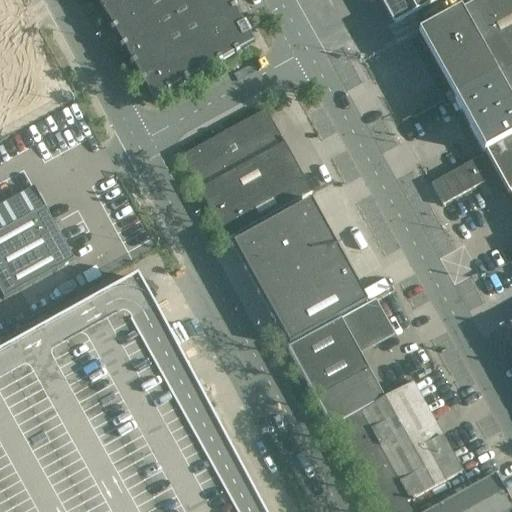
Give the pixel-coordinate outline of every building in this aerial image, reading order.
[(242,24),(228,0),(95,0),(151,101),(253,44),(248,36),(251,34),(245,23),(242,24)] [(438,0),(379,0),(393,25),(438,0)] [(454,101),(511,68),(511,0),(480,0),(417,35),(454,101)] [(0,21),(0,106),(61,72),(25,8),(0,21)] [(483,153),(485,152),(511,137),(511,68),(454,101),(483,153)] [(311,195),(268,116),(265,111),(181,157),(227,241),(311,195)] [(511,137),(485,152),(508,195),(511,192),(511,137)] [(442,201),(486,183),(477,161),(433,178),(442,201)] [(337,276),(299,207),(298,208),(298,207),(231,244),(232,244),(230,245),(268,313),(268,314),(270,314),(336,277),(337,276)] [(73,261),(44,209),(0,233),(0,294),(3,300),(73,261)] [(359,355),(394,336),(375,302),(340,321),(288,350),(316,400),(368,372),(359,355)] [(331,429),(384,400),(369,373),(317,402),(331,429)] [(412,384),(384,400),(331,429),(377,511),(411,511),(407,504),(461,474),(412,384)] [(511,511),(511,507),(494,476),(428,511),(511,511)]
